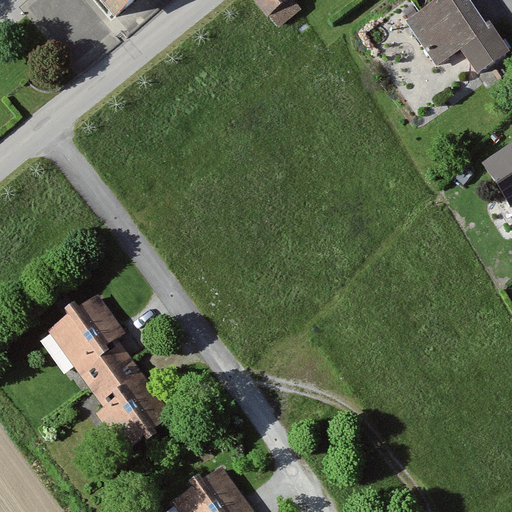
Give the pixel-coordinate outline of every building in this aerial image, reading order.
[(92,0),(124,34),(161,0),(92,0)] [(297,5),(293,0),(249,0),(271,27),(277,22),(284,32),(302,18),(294,8),(297,5)] [(492,39),(465,0),(451,0),(409,29),(440,74),(464,58),(480,82),(511,60),(511,57),(497,35),(492,39)] [(511,154),(485,173),(511,211),(511,154)] [(129,340),(100,303),(51,341),(108,414),(99,421),(130,461),(177,425),(118,349),(129,340)] [(250,511),(224,475),(174,511),(250,511)]
